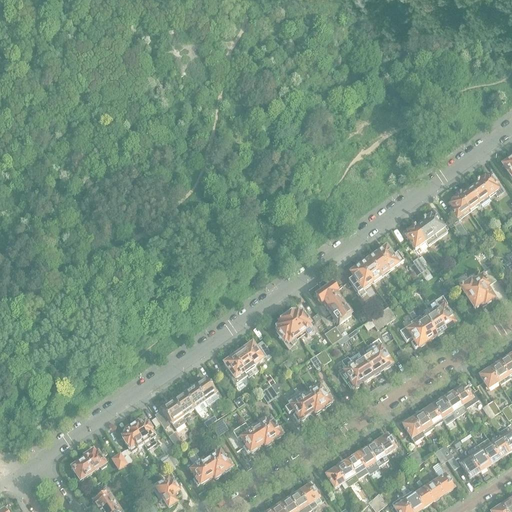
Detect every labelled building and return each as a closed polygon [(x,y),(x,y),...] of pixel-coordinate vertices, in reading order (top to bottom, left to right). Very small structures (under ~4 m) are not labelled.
[(199,47),(197,39),(175,39),(174,62),(182,79),(209,77),(201,54),(199,47)] [(511,161),(511,160),(508,162),(506,162),(504,164),(504,165),(502,166),(511,179),(511,161)] [(503,194),(491,177),(489,178),(488,177),(483,180),(482,179),(479,181),(479,183),(478,184),(488,199),(494,195),(497,198),(503,194)] [(491,203),(488,199),(478,184),(471,188),(472,189),(469,191),(479,205),(481,209),(481,208),(482,209),(491,203)] [(479,205),(469,191),(465,194),(465,193),(458,198),(469,212),(479,205)] [(462,220),(461,218),(469,212),(458,198),(457,199),(456,198),(453,200),(453,202),(448,205),(454,213),(452,214),(458,222),(453,225),(463,240),(468,236),(459,223),(462,220)] [(448,231),(443,223),(440,224),(434,215),(429,218),(428,218),(425,220),(425,221),(424,222),(438,242),(448,234),(446,233),(448,231)] [(438,242),(424,222),(417,227),(418,228),(415,230),(426,246),(428,248),(438,242)] [(503,232),(497,224),(493,226),(495,230),(499,235),(503,232)] [(426,246),(415,230),(414,229),(413,230),(411,230),(409,231),(409,233),(404,236),(415,251),(415,252),(419,250),(421,253),(428,248),(426,246)] [(494,238),(499,235),(495,230),(490,233),(494,238)] [(492,254),(485,244),(480,247),(487,258),(492,254)] [(404,263),(397,254),(393,257),(386,249),(377,255),(390,274),(404,263)] [(390,274),(377,255),(368,261),(381,280),(390,274)] [(429,274),(423,266),(419,260),(413,263),(414,265),(421,275),(424,280),(430,276),(428,274),(429,274)] [(381,280),(368,261),(359,268),(372,286),(381,280)] [(421,275),(414,265),(409,269),(416,279),(421,275)] [(372,286),(359,268),(350,274),(354,280),(349,283),(361,300),(366,296),(363,292),(372,286)] [(493,301),(486,289),(496,282),(489,271),(478,278),(466,285),(463,280),(457,284),(474,311),(483,305),(485,308),(486,308),(485,306),(493,301)] [(450,293),(445,285),(440,289),(444,296),(450,293)] [(346,310),(336,295),(337,294),(332,286),(316,298),(321,306),(322,305),(333,320),(332,321),(335,326),(337,326),(338,328),(341,327),(340,325),(351,317),(350,316),(352,315),(348,310),(346,310)] [(451,318),(444,308),(447,306),(442,298),(430,306),(433,311),(432,312),(445,331),(449,329),(450,329),(453,328),(454,326),(455,325),(458,323),(454,316),(451,318)] [(396,320),(389,309),(378,316),(385,327),(396,320)] [(310,327),(308,323),(309,322),(306,318),(305,319),(302,315),(300,317),(296,312),(286,319),(300,339),(304,336),(307,339),(314,333),(310,327)] [(445,331),(432,312),(428,315),(430,317),(425,320),(437,337),(439,336),(441,335),(442,333),(445,331)] [(317,316),(312,320),(316,325),(321,321),(317,316)] [(385,327),(378,316),(370,321),(377,332),(385,327)] [(300,339),(286,319),(275,327),(278,332),(276,334),(279,337),(278,338),(281,342),(282,342),(289,351),(290,351),(292,353),(296,350),(295,347),(297,345),(295,342),(300,339)] [(437,337),(425,320),(420,323),(419,321),(415,323),(427,343),(431,341),(432,341),(435,339),(436,338),(437,337)] [(427,343),(415,323),(411,326),(412,329),(407,332),(414,342),(411,344),(415,351),(418,349),(419,348),(421,348),(423,347),(424,345),(427,343)] [(343,340),(335,329),(330,333),(338,343),(343,340)] [(349,340),(358,334),(356,331),(347,337),(349,340)] [(338,343),(330,333),(325,337),(332,347),(338,343)] [(349,340),(347,337),(343,340),(338,343),(340,346),(349,340)] [(388,359),(382,349),(383,348),(379,341),(367,349),(382,372),(386,370),(387,370),(390,368),(390,367),(392,366),(391,366),(394,364),(390,358),(388,359)] [(266,359),(262,353),(259,354),(252,345),(242,352),(254,368),(266,359)] [(382,372),(367,349),(362,352),(365,356),(361,358),(360,358),(362,361),(373,378),(374,377),(376,377),(378,376),(379,374),(382,372)] [(254,368),(242,352),(238,355),(237,354),(233,357),(234,358),(233,359),(246,377),(251,373),(254,376),(258,373),(255,370),(256,370),(254,368)] [(331,362),(324,352),(315,359),(322,368),(331,362)] [(373,378),(362,361),(360,358),(361,358),(358,355),(349,360),(352,364),(364,384),(367,382),(369,382),(371,380),(372,379),(373,378)] [(511,361),(510,358),(507,360),(500,364),(509,378),(511,375),(511,361)] [(246,377),(233,359),(223,365),(227,371),(225,373),(235,387),(243,381),(247,379),(246,377)] [(322,368),(315,359),(310,363),(317,372),(322,368)] [(364,384),(352,364),(349,360),(348,359),(342,363),(347,371),(339,376),(346,387),(348,386),(351,392),(354,390),(355,390),(356,389),(358,389),(360,388),(361,386),(364,384)] [(295,370),(289,361),(283,365),(290,375),(295,370)] [(509,378),(500,364),(500,365),(497,367),(497,366),(490,371),(498,384),(500,387),(510,380),(509,378)] [(498,384),(490,371),(489,371),(490,372),(487,373),(479,378),(480,378),(483,383),(483,384),(484,384),(488,391),(498,384)] [(276,386),(269,376),(267,378),(265,375),(263,376),(271,388),(276,386)] [(219,400),(206,381),(199,386),(200,387),(195,390),(207,408),(219,400)] [(333,403),(329,396),(326,397),(326,396),(329,393),(324,384),(320,387),(321,389),(316,392),(312,387),(309,389),(308,386),(306,387),(310,394),(321,411),(325,408),(326,409),(330,406),(330,405),(331,405),(331,404),(333,403)] [(278,399),(271,388),(266,392),(273,402),(278,399)] [(465,411),(479,402),(471,392),(468,394),(467,392),(466,392),(464,388),(461,390),(460,390),(453,394),(463,409),(465,411)] [(207,408),(195,390),(191,393),(190,391),(184,396),(194,411),(197,415),(207,408)] [(321,411),(310,394),(305,397),(304,396),(303,396),(301,393),(299,394),(296,390),(294,391),(296,394),(297,396),(299,399),(310,416),(313,414),(315,416),(315,415),(316,416),(321,413),(321,412),(321,411)] [(273,402),(266,392),(261,395),(267,405),(273,402)] [(310,416),(299,399),(297,396),(296,394),(286,401),(289,405),(284,408),(289,416),(294,412),(295,415),(293,417),(297,424),(300,422),(301,422),(306,419),(305,419),(310,416)] [(463,409),(453,394),(453,395),(451,397),(450,396),(443,401),(453,415),(456,420),(467,414),(465,411),(463,409)] [(194,411),(184,396),(177,401),(178,402),(173,405),(186,424),(187,425),(188,427),(193,424),(191,421),(190,421),(188,418),(187,418),(185,415),(187,414),(187,415),(194,411)] [(240,399),(234,403),(239,410),(245,406),(240,399)] [(235,410),(228,400),(223,404),(230,414),(235,410)] [(453,415),(443,401),(443,402),(441,403),(440,403),(433,407),(442,422),(443,422),(444,423),(446,427),(456,420),(453,415)] [(501,413),(494,402),(488,406),(496,417),(501,413)] [(186,424),(173,405),(169,408),(169,406),(161,411),(171,426),(172,425),(176,431),(184,425),(186,424)] [(496,417),(488,406),(482,410),(489,422),(496,417)] [(442,422),(433,407),(433,408),(431,410),(430,409),(423,414),(434,429),(441,425),(444,423),(443,422),(442,422)] [(511,420),(511,414),(507,408),(506,409),(501,412),(508,423),(511,420)] [(434,429),(423,414),(423,415),(420,416),(413,420),(424,436),(434,430),(434,429)] [(277,430),(272,422),(273,422),(269,417),(268,417),(268,415),(257,422),(260,426),(271,443),(275,440),(276,441),(280,438),(280,437),(281,437),(283,435),(279,428),(277,430)] [(160,426),(156,419),(151,422),(155,429),(160,426)] [(425,438),(424,436),(413,420),(413,421),(410,423),(410,422),(402,427),(403,428),(407,433),(406,433),(407,434),(408,434),(410,439),(411,440),(411,442),(412,441),(414,445),(425,438)] [(229,432),(222,422),(222,421),(216,425),(223,435),(229,432)] [(271,443),(260,426),(254,429),(253,428),(253,429),(251,425),(250,425),(248,421),(244,424),(247,428),(249,431),(260,448),(263,446),(265,448),(266,448),(271,445),(271,444),(271,443)] [(157,438),(148,425),(147,426),(145,423),(143,424),(142,423),(140,422),(132,428),(144,446),(147,451),(156,445),(153,440),(157,438)] [(170,427),(167,423),(161,427),(164,431),(170,427)] [(223,435),(216,425),(212,428),(218,438),(223,435)] [(144,446),(132,428),(123,434),(122,436),(124,437),(122,438),(124,441),(124,442),(132,454),(144,446)] [(511,433),(509,428),(498,435),(501,440),(509,454),(510,454),(511,452),(511,433)] [(260,448),(249,431),(239,438),(241,442),(242,442),(246,448),(243,449),(247,456),(250,454),(251,454),(251,455),(256,451),(260,448)] [(181,445),(174,435),(169,438),(174,446),(176,449),(181,445)] [(396,451),(393,447),(396,445),(392,438),(388,440),(387,438),(384,440),(376,444),(386,457),(396,451)] [(509,454),(501,440),(491,447),(500,460),(499,460),(500,461),(500,460),(507,456),(507,455),(509,454)] [(457,441),(452,445),(456,451),(461,447),(457,441)] [(388,460),(386,457),(376,444),(376,445),(374,447),(373,446),(366,451),(375,464),(377,466),(377,467),(388,460)] [(453,459),(446,448),(446,447),(440,451),(448,463),(453,459)] [(500,460),(491,447),(481,453),(490,466),(489,467),(490,467),(497,462),(499,460),(500,460)] [(490,466),(481,453),(479,450),(469,456),(471,460),(479,473),(479,474),(487,469),(487,468),(489,467),(490,466)] [(375,464),(366,451),(364,453),(363,453),(356,457),(365,470),(375,464)] [(448,463),(440,451),(434,455),(442,466),(448,463)] [(108,469),(98,455),(96,456),(93,452),(84,458),(85,460),(94,473),(100,469),(103,472),(108,469)] [(132,463),(125,452),(120,455),(127,466),(132,463)] [(233,468),(229,461),(226,462),(222,455),(222,454),(221,452),(210,459),(221,476),(225,473),(225,474),(230,471),(230,470),(231,469),(230,469),(233,468)] [(424,464),(416,452),(410,456),(418,468),(424,464)] [(178,465),(172,454),(171,455),(167,457),(174,468),(178,465)] [(127,466),(120,455),(112,461),(120,473),(128,468),(127,467),(127,466)] [(193,456),(189,458),(195,467),(188,471),(191,475),(195,480),(193,482),(197,488),(200,487),(201,486),(201,487),(206,484),(205,483),(210,481),(199,465),(196,461),(193,456)] [(418,468),(410,456),(405,460),(412,471),(418,468)] [(479,473),(471,460),(469,456),(458,463),(461,466),(460,467),(461,468),(462,467),(465,473),(464,473),(466,475),(469,480),(477,475),(476,475),(479,473)] [(174,468),(167,457),(161,462),(170,475),(176,471),(174,468)] [(365,470),(356,457),(356,458),(354,460),(353,459),(346,464),(358,481),(368,475),(365,470)] [(221,476),(210,459),(205,462),(205,461),(199,465),(210,481),(213,478),(215,481),(215,480),(216,481),(221,478),(220,477),(221,476)] [(94,473),(85,460),(80,464),(79,462),(70,468),(75,475),(73,476),(78,484),(94,474),(94,473)] [(358,481),(346,464),(343,466),(336,470),(345,483),(349,489),(359,483),(358,481)] [(451,484),(448,481),(446,479),(448,478),(446,475),(445,476),(439,465),(433,469),(439,480),(434,483),(443,497),(451,492),(450,492),(454,490),(451,486),(453,485),(452,484),(451,484)] [(131,474),(128,468),(120,473),(124,479),(131,474)] [(345,483),(336,470),(336,471),(333,473),(333,472),(325,477),(326,478),(326,477),(330,483),(330,484),(330,485),(331,484),(334,490),(334,491),(345,483)] [(393,485),(399,479),(395,474),(388,480),(393,485)] [(181,497),(173,485),(172,484),(170,486),(167,481),(161,484),(162,486),(154,491),(160,500),(161,499),(168,509),(176,504),(174,502),(181,497)] [(443,497),(434,483),(424,489),(433,503),(433,504),(440,499),(443,497)] [(321,505),(316,496),(313,491),(310,487),(307,489),(300,494),(308,507),(311,511),(321,505)] [(102,511),(114,504),(110,498),(112,498),(105,488),(90,498),(93,503),(96,507),(94,508),(96,511),(102,511)] [(433,503),(424,489),(414,496),(423,510),(430,506),(430,505),(433,503)] [(423,510),(414,496),(412,493),(402,500),(404,502),(404,503),(409,511),(420,511),(423,510)] [(300,494),(299,494),(300,495),(297,496),(290,500),(297,511),(311,511),(308,507),(300,494)] [(387,507),(380,497),(381,495),(380,494),(374,500),(373,501),(382,511),(387,507)] [(409,511),(404,503),(404,502),(402,500),(402,499),(392,505),(394,509),(393,510),(394,511),(392,511),(391,511),(409,511)] [(297,511),(290,500),(289,500),(290,501),(287,503),(287,502),(279,507),(282,511),(297,511)] [(380,511),(382,511),(373,501),(369,505),(374,511),(380,511)] [(511,511),(511,502),(511,501),(511,502),(509,504),(508,503),(501,508),(503,511),(511,511)]
